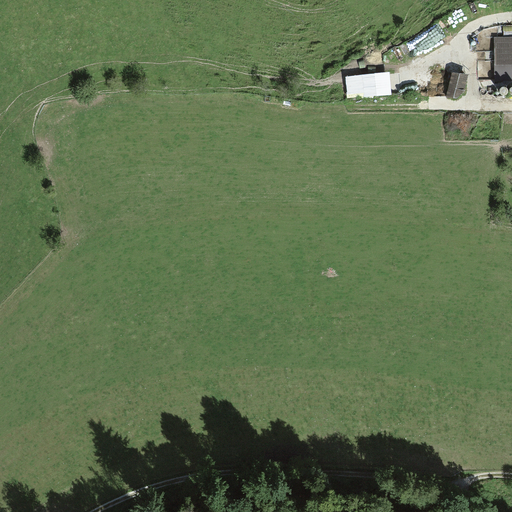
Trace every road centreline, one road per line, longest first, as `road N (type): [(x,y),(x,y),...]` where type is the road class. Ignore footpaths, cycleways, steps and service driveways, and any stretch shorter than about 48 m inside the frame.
road 1 (track): [(96,511),(169,479),(233,472),(462,485)]
road 2 (track): [(511,17),(477,21),(405,71)]
